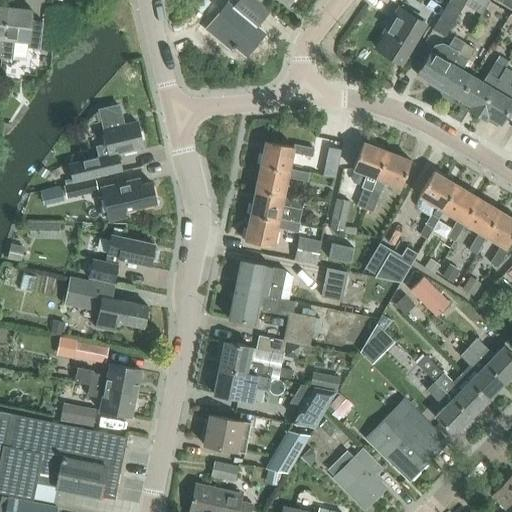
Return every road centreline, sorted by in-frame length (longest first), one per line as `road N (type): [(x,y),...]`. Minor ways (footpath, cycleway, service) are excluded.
road 1 (residential): [(151,511),(196,238),(173,115)]
road 2 (residential): [(511,175),(397,111),(302,97)]
road 3 (residential): [(173,115),(302,97)]
road 4 (residential): [(426,511),(511,426)]
